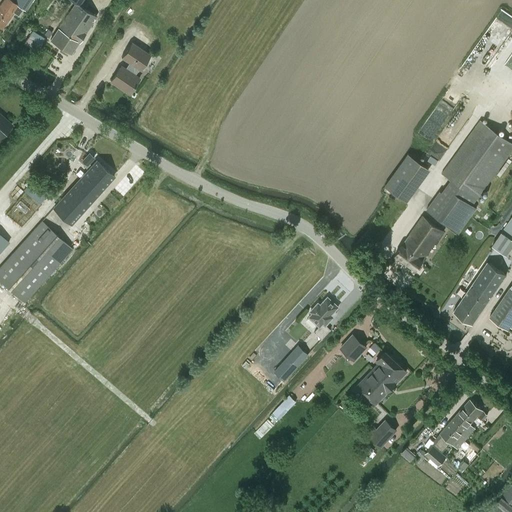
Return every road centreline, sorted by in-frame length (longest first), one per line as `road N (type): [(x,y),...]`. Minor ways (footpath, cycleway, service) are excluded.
road 1 (unclassified): [(511,391),(404,316),(300,224),(188,179),(0,67)]
road 2 (track): [(24,307),(160,422)]
road 3 (track): [(0,266),(52,205),(93,124)]
road 4 (track): [(421,195),(486,100),(511,96)]
